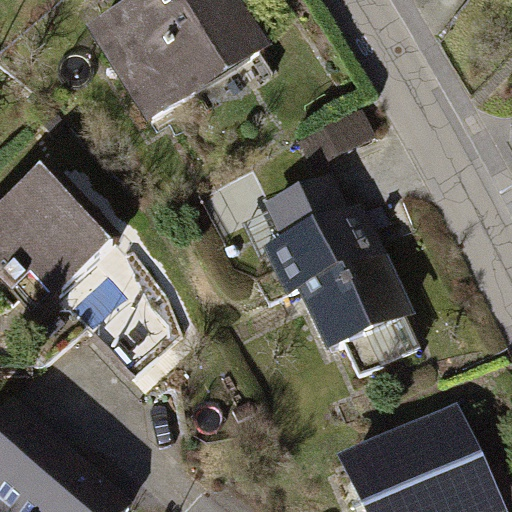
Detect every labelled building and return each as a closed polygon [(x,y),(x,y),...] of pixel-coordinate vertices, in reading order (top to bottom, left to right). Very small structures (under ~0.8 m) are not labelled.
[(254,44),(226,0),(153,0),(97,36),(153,124),(195,97),(188,86),(254,44)] [(376,134),(363,111),(308,142),(322,165),(376,134)] [(38,184),(0,218),(0,279),(38,320),(117,247),(69,196),(65,195),(60,195),(56,197),(52,199),(38,184)] [(329,186),(273,213),(290,249),(275,256),(294,295),(303,291),(332,352),(405,318),(374,254),(370,256),(352,220),(347,223),(329,186)] [(182,340),(141,296),(96,338),(136,382),(182,340)] [(0,511),(127,511),(129,509),(63,451),(54,461),(4,417),(0,420),(0,511)] [(498,511),(457,421),(348,471),(366,511),(498,511)]
